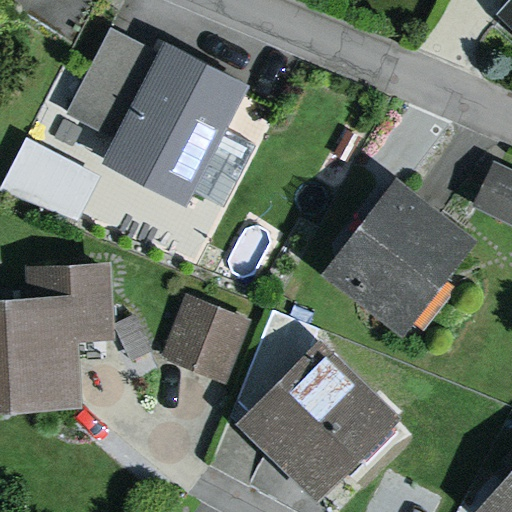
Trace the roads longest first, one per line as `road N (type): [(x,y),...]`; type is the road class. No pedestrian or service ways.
road 1 (residential): [(235,0),(511,120)]
road 2 (residential): [(245,511),(114,424)]
